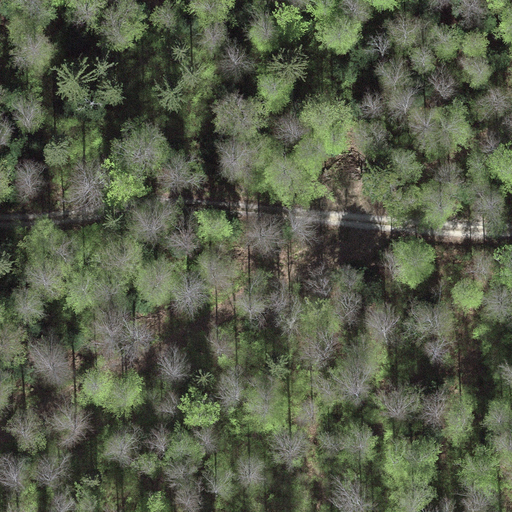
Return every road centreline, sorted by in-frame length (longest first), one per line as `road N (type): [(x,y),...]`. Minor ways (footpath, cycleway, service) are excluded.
road 1 (track): [(511,233),(155,205),(0,222)]
road 2 (track): [(0,433),(174,346),(291,268),(353,252),(365,219)]
road 3 (track): [(511,120),(365,219)]
